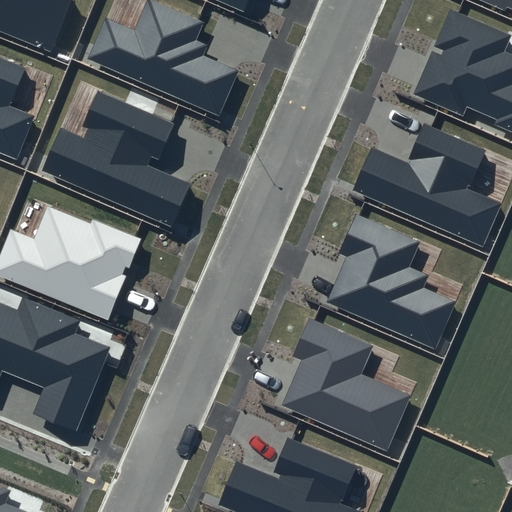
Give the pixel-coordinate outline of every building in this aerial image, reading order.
[(0,0),(0,32),(50,52),(71,0),(0,0)] [(206,23),(152,0),(146,0),(134,29),(107,17),(89,58),(221,116),(241,70),(204,54),(208,47),(197,42),(206,23)] [(249,0),(217,0),(245,12),(249,0)] [(511,0),(480,0),(504,11),(506,6),(511,9),(511,0)] [(508,36),(451,11),(414,94),(462,115),(466,107),(494,119),(492,125),(511,133),(511,56),(501,51),(508,36)] [(25,67),(0,56),(0,153),(18,161),(37,115),(10,104),(25,67)] [(175,125),(97,90),(81,126),(88,129),(83,140),(60,129),(42,170),(172,228),(191,185),(147,165),(150,157),(159,161),(175,125)] [(485,149),(424,123),(406,163),(372,148),(353,190),(482,247),(501,203),(468,188),(485,149)] [(90,224),(48,208),(35,241),(10,231),(0,256),(0,276),(108,320),(141,238),(92,219),(90,224)] [(419,242),(355,214),(337,254),(346,257),(325,303),(435,351),(456,302),(424,287),(428,277),(408,268),(419,242)] [(79,321),(23,298),(18,310),(0,303),(0,378),(3,372),(43,389),(34,413),(77,431),(111,348),(74,333),(79,321)] [(372,346),(309,319),(293,356),(301,359),(281,406),(387,451),(410,397),(359,376),(372,346)] [(356,466),(287,438),(274,472),(281,475),(279,479),(236,462),(219,504),(238,511),(354,511),(339,506),(356,466)] [(9,491),(0,486),(0,511),(26,511),(4,503),(9,491)]
